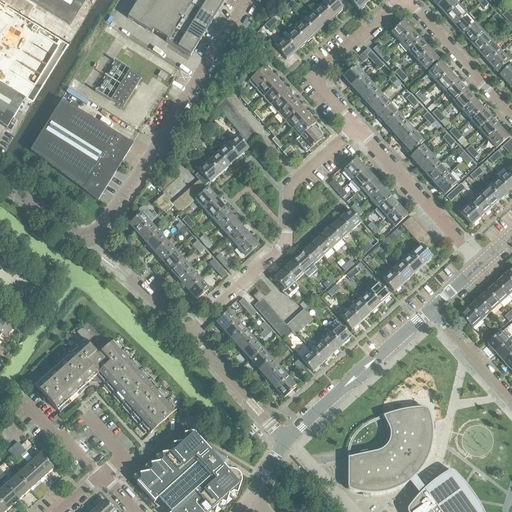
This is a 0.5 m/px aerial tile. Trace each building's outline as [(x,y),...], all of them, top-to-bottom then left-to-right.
[(27,0),(70,26),(71,26),(86,1),(85,0),(27,0)] [(138,0),(127,18),(152,34),(153,31),(167,40),(166,42),(190,57),(225,0),(138,0)] [(334,0),(326,0),(321,5),(333,18),(343,9),(334,0)] [(368,3),(365,0),(348,0),(359,11),(368,3)] [(447,0),(439,8),(447,17),(460,6),(454,0),(447,0)] [(484,0),(480,4),(485,9),(489,5),(484,0)] [(292,1),(288,5),(291,10),(296,5),(292,1)] [(0,81),(7,86),(15,72),(34,85),(41,74),(47,64),(53,55),(59,45),(47,38),(50,33),(0,3),(0,81)] [(321,5),(312,13),(324,26),(333,18),(321,5)] [(447,17),(456,26),(468,15),(460,6),(447,17)] [(503,16),(507,20),(511,16),(508,12),(503,16)] [(312,13),(303,22),(314,34),(324,26),(312,13)] [(493,18),(497,23),(502,19),(498,14),(493,18)] [(456,26),(464,36),(477,24),(468,15),(456,26)] [(273,18),(269,22),(273,27),(277,23),(273,18)] [(502,19),(497,23),(501,28),(506,24),(502,19)] [(273,27),(269,22),(265,26),(269,30),(273,27)] [(303,22),(294,30),(305,43),(314,34),(303,22)] [(391,34),(400,43),(412,31),(404,22),(391,34)] [(464,36),(473,45),(485,34),(477,24),(464,36)] [(294,30),(284,39),(296,51),(305,43),(294,30)] [(400,43),(408,52),(421,41),(412,31),(400,43)] [(473,45),(481,55),(494,43),(485,34),(473,45)] [(296,51),(284,39),(275,47),(270,41),(264,47),(276,60),(281,55),(286,60),(296,51)] [(408,52),(417,61),(429,50),(421,41),(408,52)] [(481,55),(489,64),(502,53),(494,43),(481,55)] [(373,50),(381,59),(386,55),(378,46),(373,50)] [(429,50),(417,61),(426,71),(438,60),(429,50)] [(367,56),(375,66),(380,62),(371,52),(367,56)] [(502,53),(489,64),(498,74),(511,63),(511,62),(511,61),(511,55),(509,53),(505,56),(502,53)] [(386,55),(381,59),(386,64),(390,60),(386,55)] [(129,72),(130,71),(114,61),(94,92),(110,102),(111,101),(123,108),(141,79),(129,72)] [(380,62),(375,66),(379,70),(384,66),(380,62)] [(428,74),(436,84),(449,72),(441,63),(428,74)] [(248,82),(256,90),(272,75),(271,73),(268,73),(268,68),(266,66),(248,82)] [(511,66),(501,77),(509,86),(511,83),(511,66)] [(343,78),(351,88),(364,76),(355,67),(343,78)] [(395,73),(399,78),(403,74),(399,69),(395,73)] [(7,86),(6,87),(26,99),(34,85),(15,72),(7,86)] [(157,77),(164,81),(168,76),(161,72),(157,77)] [(436,84),(445,93),(457,81),(449,72),(436,84)] [(403,74),(399,78),(403,82),(407,78),(403,74)] [(256,90),(263,98),(281,82),(279,80),(274,80),(274,77),(272,75),(256,90)] [(351,88),(360,97),(372,86),(364,76),(351,88)] [(389,80),(393,84),(397,80),(393,76),(389,80)] [(397,80),(393,84),(397,89),(402,85),(397,80)] [(445,93),(453,102),(466,91),(457,81),(445,93)] [(263,98),(271,106),(287,92),(285,90),(283,90),(283,84),(281,82),(263,98)] [(24,101),(25,99),(0,83),(0,124),(6,129),(18,111),(22,113),(28,103),(24,101)] [(360,97),(368,106),(381,95),(372,86),(360,97)] [(453,102),(462,112),(474,100),(466,91),(453,102)] [(271,106),(278,114),(295,98),(294,96),(288,96),(288,93),(287,92),(271,106)] [(368,106),(377,116),(389,104),(381,95),(368,106)] [(406,99),(410,103),(414,99),(410,95),(406,99)] [(423,95),(419,99),(423,105),(428,100),(423,95)] [(278,114),(285,122),(301,108),(300,106),(297,106),(297,100),(295,98),(278,114)] [(414,99),(410,103),(414,108),(419,104),(414,99)] [(217,108),(221,112),(230,104),(226,100),(217,108)] [(462,112),(470,121),(483,110),(474,100),(462,112)] [(30,152),(98,202),(124,159),(134,145),(120,137),(62,101),(30,152)] [(221,112),(225,117),(234,109),(230,104),(221,112)] [(377,116),(385,125),(398,114),(389,104),(377,116)] [(285,122),(292,130),(310,114),(308,112),(303,112),(303,109),(301,108),(285,122)] [(225,117),(229,121),(238,114),(234,109),(225,117)] [(432,114),(436,118),(440,114),(437,110),(432,114)] [(470,121),(479,130),(491,119),(483,110),(470,121)] [(423,117),(427,122),(431,118),(427,113),(423,117)] [(229,121),(233,126),(242,118),(238,114),(229,121)] [(292,130),(299,138),(312,127),(313,127),(316,124),(314,122),(312,122),(312,116),(310,114),(292,130)] [(385,125),(393,134),(406,123),(398,114),(385,125)] [(440,114),(436,118),(440,123),(445,119),(440,114)] [(233,126),(236,130),(246,123),(242,118),(233,126)] [(431,118),(427,122),(431,126),(436,122),(431,118)] [(479,130),(487,140),(500,128),(491,119),(479,130)] [(216,123),(211,127),(215,132),(220,128),(216,123)] [(236,130),(241,135),(250,127),(246,123),(236,130)] [(393,134),(402,144),(415,133),(406,123),(393,134)] [(215,132),(211,127),(207,131),(211,136),(215,132)] [(241,135),(245,140),(254,132),(250,127),(241,135)] [(299,138),(296,141),(307,153),(323,139),(322,137),(322,135),(319,131),(313,131),(313,128),(313,127),(312,127),(299,138)] [(449,133),(453,136),(457,132),(454,128),(449,133)] [(500,128),(487,140),(496,150),(508,138),(500,128)] [(254,132),(245,140),(249,144),(258,136),(254,132)] [(457,132),(453,136),(458,142),(462,137),(457,132)] [(415,133),(402,144),(411,154),(423,143),(415,133)] [(442,138),(446,143),(451,139),(447,134),(442,138)] [(227,145),(238,158),(248,150),(237,137),(227,145)] [(451,139),(446,143),(447,143),(451,147),(455,143),(451,139)] [(198,140),(192,144),(196,149),(201,144),(198,140)] [(502,148),(506,152),(511,146),(511,141),(511,140),(502,148)] [(196,149),(192,144),(183,153),(187,157),(196,149)] [(218,154),(229,167),(238,158),(227,145),(218,154)] [(410,158),(419,167),(431,156),(423,147),(410,158)] [(466,151),(470,155),(474,151),(470,147),(466,151)] [(474,151),(470,155),(474,159),(479,155),(474,151)] [(498,152),(493,156),(497,160),(502,156),(498,152)] [(459,157),(463,161),(468,157),(464,153),(459,157)] [(208,162),(219,175),(229,167),(218,154),(208,162)] [(419,167),(427,177),(440,166),(431,156),(419,167)] [(497,160),(493,156),(489,160),(493,164),(497,160)] [(468,157),(463,161),(468,166),(472,161),(468,157)] [(344,171),(353,181),(366,169),(357,160),(344,171)] [(198,171),(200,173),(208,181),(210,184),(219,175),(208,162),(198,171)] [(427,177),(435,186),(448,175),(440,166),(427,177)] [(479,168),(474,173),(478,177),(483,173),(479,168)] [(353,181),(362,190),(374,179),(366,169),(353,181)] [(511,176),(507,171),(498,180),(509,193),(511,189),(511,176)] [(199,181),(203,185),(208,181),(200,173),(195,177),(199,181)] [(478,177),(474,173),(470,176),(474,181),(478,177)] [(448,175),(435,186),(444,196),(457,185),(448,175)] [(362,190),(370,199),(383,188),(374,179),(362,190)] [(330,184),(339,195),(344,190),(334,180),(330,184)] [(498,180),(488,188),(500,201),(509,193),(498,180)] [(203,194),(207,190),(203,185),(199,181),(195,185),(203,194)] [(190,189),(198,198),(203,194),(195,185),(190,189)] [(461,185),(455,190),(459,194),(465,189),(461,185)] [(370,199),(378,208),(391,197),(383,188),(370,199)] [(488,188),(479,197),(490,209),(500,201),(488,188)] [(194,202),(196,200),(198,198),(190,189),(186,193),(194,202)] [(196,200),(204,210),(217,199),(208,189),(207,190),(203,194),(198,198),(196,200)] [(344,190),(339,195),(343,199),(347,194),(344,190)] [(459,194),(455,190),(447,197),(451,201),(459,194)] [(189,206),(194,202),(186,193),(181,197),(189,206)] [(154,203),(159,208),(168,200),(164,195),(154,203)] [(185,209),(189,206),(181,197),(177,200),(185,209)] [(378,208),(387,218),(399,206),(391,197),(378,208)] [(479,197),(469,205),(481,218),(490,209),(479,197)] [(204,210),(212,219),(225,208),(217,199),(204,210)] [(163,213),(172,204),(168,200),(159,208),(163,213)] [(180,213),(185,209),(177,200),(172,204),(180,213)] [(351,208),(355,213),(360,209),(355,204),(351,208)] [(481,218),(469,205),(461,213),(472,226),(481,218)] [(399,206),(387,218),(396,227),(408,216),(399,206)] [(138,235),(151,224),(156,219),(147,209),(146,209),(146,208),(145,208),(144,208),(143,208),(142,208),(141,208),(141,209),(140,210),(139,210),(139,211),(139,212),(139,213),(139,214),(140,216),(129,225),(138,235)] [(212,219),(220,228),(233,217),(225,208),(212,219)] [(360,209),(355,213),(359,217),(363,213),(360,209)] [(349,210),(340,219),(351,232),(361,223),(349,210)] [(182,221),(186,225),(191,221),(187,217),(182,221)] [(220,228),(229,238),(242,227),(233,217),(220,228)] [(403,226),(407,230),(415,222),(412,218),(403,226)] [(340,219),(330,227),(342,240),(351,232),(340,219)] [(191,221),(186,225),(190,230),(195,226),(191,221)] [(176,227),(180,231),(184,227),(180,222),(176,227)] [(368,227),(372,231),(376,227),(372,222),(368,227)] [(407,230),(411,234),(419,226),(415,222),(407,230)] [(138,235),(147,244),(159,233),(151,224),(138,235)] [(411,234),(415,239),(424,231),(419,226),(411,234)] [(184,227),(180,231),(184,236),(188,231),(184,227)] [(229,238),(237,248),(250,236),(242,227),(229,238)] [(330,227),(321,236),(333,249),(342,240),(330,227)] [(376,227),(372,231),(378,238),(380,237),(377,234),(380,231),(376,227)] [(397,230),(392,234),(397,238),(401,234),(397,230)] [(415,239),(419,243),(428,235),(424,231),(415,239)] [(147,244),(155,254),(167,242),(159,233),(147,244)] [(397,238),(392,234),(388,238),(392,242),(397,238)] [(199,240),(203,244),(208,240),(204,235),(199,240)] [(419,243),(421,245),(423,247),(431,240),(428,235),(419,243)] [(250,236),(237,248),(246,257),(259,246),(250,236)] [(321,236),(312,244),(323,257),(333,249),(321,236)] [(208,240),(203,244),(207,249),(212,244),(208,240)] [(431,240),(423,247),(427,252),(436,244),(431,240)] [(193,246),(197,250),(201,246),(197,241),(193,246)] [(155,254),(163,263),(176,252),(167,242),(155,254)] [(369,243),(365,246),(369,251),(373,247),(369,243)] [(312,244),(302,253),(314,266),(323,257),(312,244)] [(421,245),(411,254),(423,267),(432,258),(427,252),(423,247),(421,245)] [(201,246),(197,250),(201,254),(205,250),(201,246)] [(369,251),(365,246),(360,251),(364,256),(369,251)] [(378,247),(374,251),(378,255),(382,251),(378,247)] [(378,255),(374,251),(370,255),(374,259),(378,255)] [(163,263),(171,272),(184,261),(176,252),(163,263)] [(302,253),(293,261),(305,274),(314,266),(302,253)] [(216,258),(220,263),(225,258),(221,254),(216,258)] [(411,254),(402,263),(413,275),(423,267),(411,254)] [(225,258),(220,263),(229,272),(233,268),(225,258)] [(209,264),(213,269),(218,265),(214,260),(209,264)] [(350,260),(346,264),(350,268),(355,264),(350,260)] [(171,272),(180,282),(192,271),(184,261),(171,272)] [(293,261),(284,270),(295,283),(305,274),(293,261)] [(402,263),(393,271),(404,284),(413,275),(402,263)] [(350,268),(346,264),(341,268),(345,273),(350,268)] [(218,265),(213,269),(222,279),(227,274),(218,265)] [(355,268),(350,272),(355,277),(359,273),(355,268)] [(295,283),(284,270),(274,279),(285,290),(283,292),(286,296),(288,297),(299,287),(295,283)] [(180,282),(188,291),(201,280),(192,271),(180,282)] [(404,284),(393,271),(383,280),(394,292),(404,284)] [(355,277),(350,272),(346,276),(350,281),(355,277)] [(511,281),(506,276),(497,284),(509,297),(511,294),(511,281)] [(332,277),(328,281),(332,285),(336,281),(332,277)] [(201,280),(188,291),(197,301),(209,290),(201,280)] [(332,285),(328,281),(323,285),(327,289),(332,285)] [(379,284),(369,292),(381,305),(390,296),(379,284)] [(497,284),(489,292),(500,305),(509,297),(497,284)] [(336,285),(331,289),(336,294),(340,290),(336,285)] [(336,294),(331,289),(327,293),(331,298),(336,294)] [(254,297),(259,302),(263,299),(264,297),(260,292),(254,297)] [(369,292),(360,301),(371,313),(381,305),(369,292)] [(489,292),(480,300),(492,313),(500,305),(489,292)] [(314,293),(309,297),(314,302),(318,298),(314,293)] [(300,306),(304,310),(314,302),(309,297),(300,306)] [(239,303),(248,313),(252,309),(243,299),(239,303)] [(254,307),(258,311),(266,303),(263,299),(259,302),(254,307)] [(480,300),(471,309),(483,322),(492,313),(480,300)] [(360,301),(350,310),(362,322),(371,313),(360,301)] [(258,311),(262,315),(270,308),(266,303),(258,311)] [(262,315),(266,320),(274,312),(270,308),(262,315)] [(252,309),(248,313),(252,318),(256,314),(252,309)] [(483,322),(471,309),(463,316),(475,329),(483,322)] [(304,310),(299,314),(308,324),(313,320),(304,310)] [(362,322),(350,310),(341,318),(352,331),(362,322)] [(217,323),(225,333),(238,322),(229,312),(217,323)] [(266,320),(270,325),(279,317),(274,312),(266,320)] [(299,314),(295,318),(304,328),(308,324),(299,314)] [(270,325),(274,329),(283,321),(279,317),(270,325)] [(295,318),(291,322),(300,332),(304,328),(295,318)] [(0,337),(2,334),(5,337),(12,327),(2,320),(0,321),(0,337)] [(278,333),(287,326),(283,321),(274,329),(278,333)] [(330,334),(330,335),(341,347),(351,338),(336,321),(326,330),(330,334)] [(58,411),(94,378),(108,365),(99,355),(109,346),(106,342),(107,341),(90,322),(77,333),(84,340),(34,385),(58,411)] [(225,333),(234,342),(246,331),(238,322),(225,333)] [(291,322),(287,326),(293,333),(296,336),(300,332),(291,322)] [(260,327),(264,332),(269,328),(265,323),(260,327)] [(284,340),(293,333),(287,326),(278,333),(284,340)] [(496,326),(491,330),(496,336),(501,331),(496,326)] [(269,328),(264,332),(268,336),(273,332),(269,328)] [(496,336),(491,330),(483,338),(488,343),(496,336)] [(489,345),(497,354),(510,342),(508,339),(511,336),(506,330),(503,333),(489,345)] [(21,339),(24,334),(20,331),(16,336),(21,339)] [(234,342),(242,352),(254,341),(246,331),(234,342)] [(330,335),(321,343),(332,355),(341,347),(330,335)] [(242,352),(250,361),(263,350),(254,341),(242,352)] [(277,345),(281,350),(285,346),(281,341),(277,345)] [(108,365),(94,378),(100,379),(150,434),(176,411),(114,342),(109,346),(99,355),(108,365)] [(497,354),(505,363),(511,356),(511,343),(510,342),(497,354)] [(321,343),(311,351),(323,364),(332,355),(321,343)] [(285,346),(281,350),(285,355),(289,351),(285,346)] [(250,361),(259,370),(271,359),(263,350),(250,361)] [(323,364),(311,351),(302,360),(313,373),(323,364)] [(259,370),(267,380),(279,369),(271,359),(259,370)] [(294,364),(298,369),(302,365),(298,361),(294,364)] [(302,365),(298,369),(302,373),(306,370),(302,365)] [(267,380),(275,389),(288,378),(279,369),(267,380)] [(288,378),(275,389),(284,399),(296,388),(288,378)] [(420,471),(422,468),(424,465),(426,462),(428,458),(429,455),(430,451),(431,447),(432,443),(433,440),(433,431),(435,431),(435,423),(432,423),(431,420),(430,416),(429,413),(427,411),(425,409),(422,408),(415,409),(402,411),(392,414),(383,417),(388,428),(390,433),(390,438),(388,443),(385,447),(381,451),(376,452),(368,454),(367,451),(360,453),(360,456),(348,458),(347,487),(348,489),(350,491),(353,492),(357,493),(361,494),(362,494),(362,497),(370,498),(370,495),(376,495),(382,494),(387,493),(393,491),(399,489),(402,487),(405,485),(409,483),(409,482),(412,480),(415,477),(417,475),(418,474),(420,471)] [(139,482),(138,483),(137,483),(137,484),(161,511),(218,511),(237,495),(241,485),(241,484),(241,483),(241,482),(241,481),(241,480),(241,479),(241,478),(240,477),(239,476),(238,474),(237,473),(236,473),(234,472),(232,471),(231,471),(230,471),(229,471),(228,471),(227,470),(221,464),(222,463),(214,454),(213,455),(190,429),(139,475),(139,476),(142,479),(139,482)] [(18,442),(13,447),(21,456),(23,455),(26,452),(18,442)] [(21,456),(13,447),(8,451),(16,460),(21,456)] [(40,454),(17,475),(30,490),(54,469),(40,454)] [(455,474),(453,473),(452,472),(450,472),(446,474),(442,476),(438,478),(434,481),(431,484),(428,487),(424,490),(419,495),(415,499),(410,505),(408,509),(407,510),(406,511),(482,511),(477,501),(475,498),(471,493),(469,489),(463,482),(460,479),(457,476),(455,474)] [(17,475),(0,490),(0,503),(7,511),(30,490),(17,475)] [(104,500),(95,509),(98,511),(114,511),(115,511),(104,500)]
